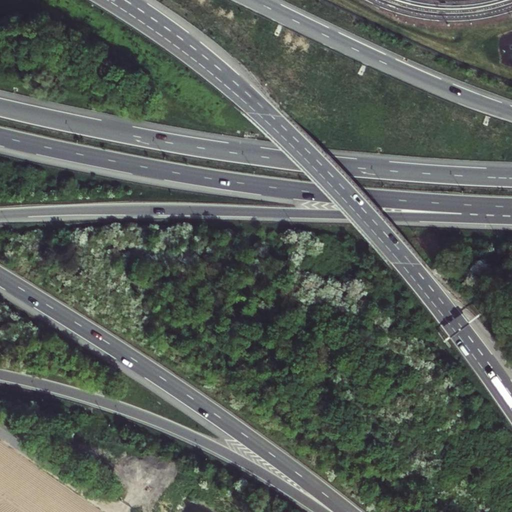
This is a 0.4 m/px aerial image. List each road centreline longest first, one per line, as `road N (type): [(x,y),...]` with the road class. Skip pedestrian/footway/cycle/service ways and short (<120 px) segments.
road 1 (motorway): [(511,398),(335,182),(189,48),(120,0)]
road 2 (motorway): [(0,137),(287,192),(511,208)]
road 3 (motorway): [(511,178),(294,162),(0,108)]
road 4 (trunk): [(0,214),(179,210),(511,221)]
road 5 (motorway): [(0,276),(348,511)]
road 6 (trunk): [(0,374),(182,431),(322,511)]
road 7 (motorway): [(511,113),(250,0)]
road 8 (track): [(107,511),(0,436)]
